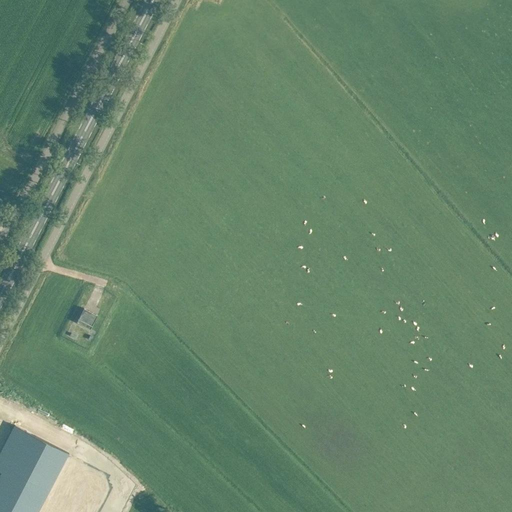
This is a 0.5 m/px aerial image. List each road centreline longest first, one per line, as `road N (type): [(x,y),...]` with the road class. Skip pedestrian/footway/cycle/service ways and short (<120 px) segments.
road 1 (unclassified): [(0,337),(176,0)]
road 2 (primary): [(0,294),(152,0)]
road 3 (unclassified): [(0,241),(125,0)]
